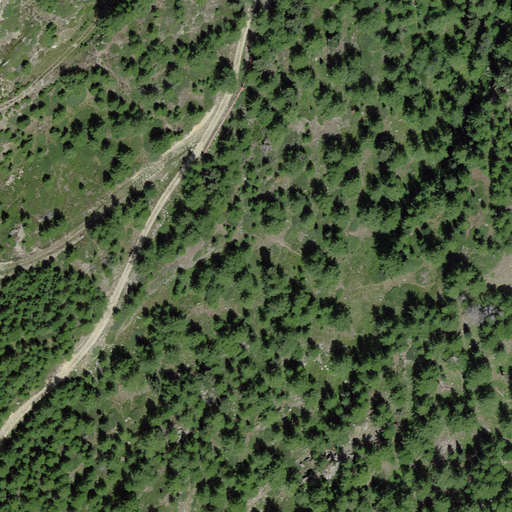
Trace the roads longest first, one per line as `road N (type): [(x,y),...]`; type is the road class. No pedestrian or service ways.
road 1 (track): [(253,0),(227,98),(135,253),(103,326),(64,373)]
road 2 (track): [(0,268),(65,240),(210,125)]
road 3 (track): [(0,107),(33,86),(112,0)]
